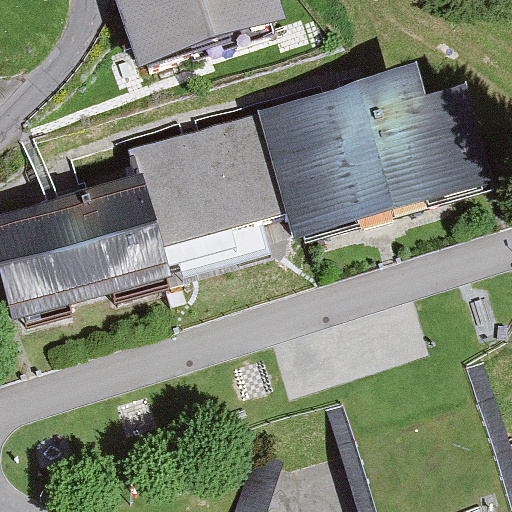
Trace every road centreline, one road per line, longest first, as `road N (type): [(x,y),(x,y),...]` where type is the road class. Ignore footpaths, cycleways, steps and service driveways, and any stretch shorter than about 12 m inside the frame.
road 1 (track): [(511,248),(0,411)]
road 2 (track): [(0,125),(73,36),(87,0)]
